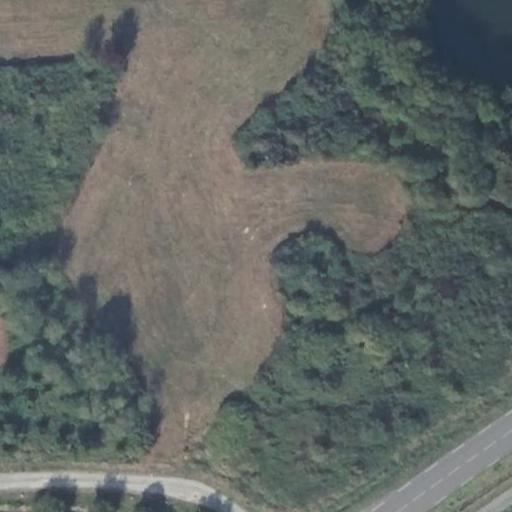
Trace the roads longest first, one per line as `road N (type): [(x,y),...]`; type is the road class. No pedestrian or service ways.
road 1 (track): [(229,511),(157,485),(0,480)]
road 2 (secondary): [(511,430),(393,511)]
